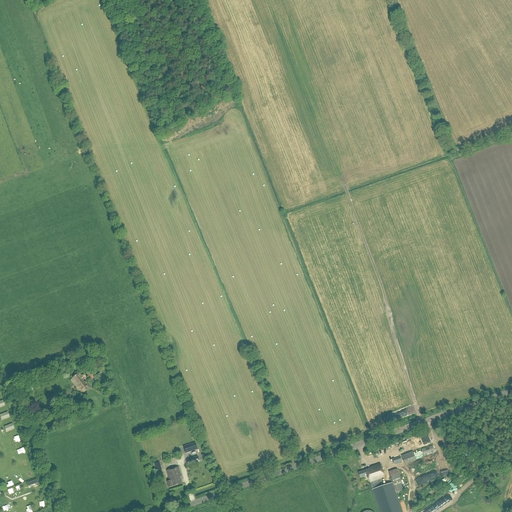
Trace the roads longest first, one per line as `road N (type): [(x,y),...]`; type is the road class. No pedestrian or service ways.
road 1 (tertiary): [(177,511),(511,392)]
road 2 (track): [(420,425),(345,187)]
road 3 (track): [(389,0),(448,148),(462,151),(511,131)]
road 4 (track): [(297,469),(242,341)]
